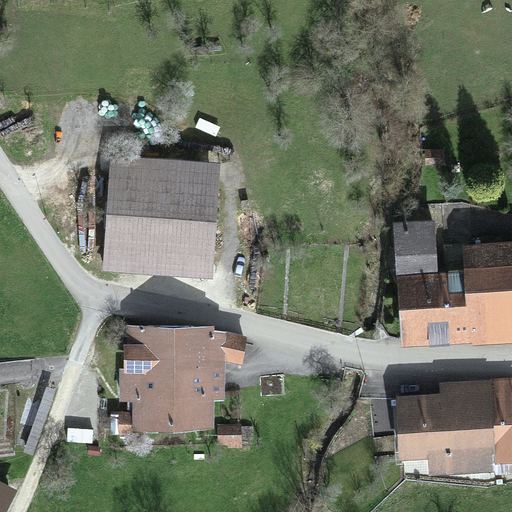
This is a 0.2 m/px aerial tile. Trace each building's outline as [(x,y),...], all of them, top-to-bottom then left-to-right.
[(221,172),(115,166),(108,275),(214,281),(221,172)] [(511,251),(468,253),(468,280),(437,281),(437,234),(404,234),(406,349),(511,346),(511,251)] [(229,337),(126,341),(129,424),(119,425),(120,445),(215,441),(212,365),(230,364),(229,337)] [(511,384),(493,385),(496,466),(511,465),(511,384)] [(279,385),(261,385),(261,395),(279,395),(279,385)] [(444,401),(398,403),(400,460),(430,459),(430,476),(497,474),(496,466),(493,385),(444,387),(444,401)] [(242,433),(221,433),(220,447),(241,447),(242,433)]
